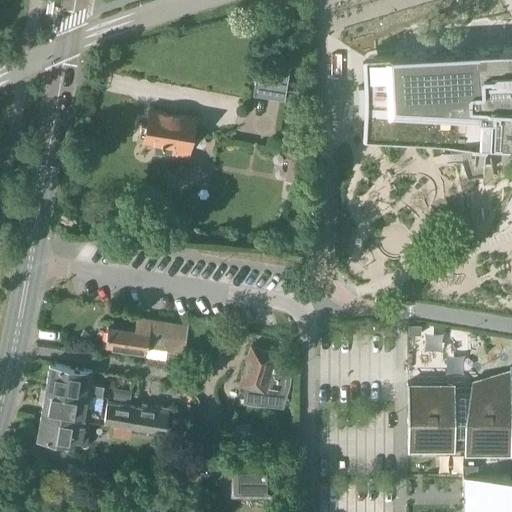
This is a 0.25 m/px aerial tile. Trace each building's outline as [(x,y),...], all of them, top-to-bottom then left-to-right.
[(366,88),(359,88),(359,112),(365,113),(364,135),(373,136),(393,138),(474,142),(483,143),(511,144),(511,45),(502,46),(393,52),(373,55),(364,55),(366,88)] [(260,62),(255,92),(281,97),(286,67),(260,62)] [(139,136),(144,137),(144,140),(175,145),(173,155),(187,157),(194,117),(176,114),(175,118),(166,116),(166,113),(149,109),(146,125),(141,124),(139,136)] [(187,182),(191,182),(193,167),(189,166),(187,177),(167,174),(165,187),(185,190),(187,182)] [(107,326),(105,345),(146,351),(147,346),(183,351),(187,324),(136,316),(113,313),(111,327),(107,326)] [(250,345),(239,384),(246,386),(244,401),(266,404),(269,393),(285,398),(289,386),(289,381),(289,365),(278,362),(281,354),(250,345)] [(49,363),(45,387),(56,389),(100,396),(102,388),(90,386),(93,370),(49,363)] [(509,455),(511,455),(511,371),(471,381),(468,393),(454,393),(454,383),(408,383),(408,382),(407,382),(407,450),(408,450),(408,449),(464,449),(464,454),(509,454),(509,455)] [(42,402),(41,410),(89,419),(169,432),(172,408),(141,404),(141,407),(106,402),(107,398),(100,396),(56,389),(45,387),(44,389),(41,388),(38,401),(42,402)] [(89,419),(41,410),(36,436),(85,443),(89,419)] [(175,447),(165,446),(162,460),(173,462),(175,447)] [(272,462),(232,462),(232,494),(273,494),(272,462)] [(510,511),(510,475),(462,475),(462,511),(510,511)]
